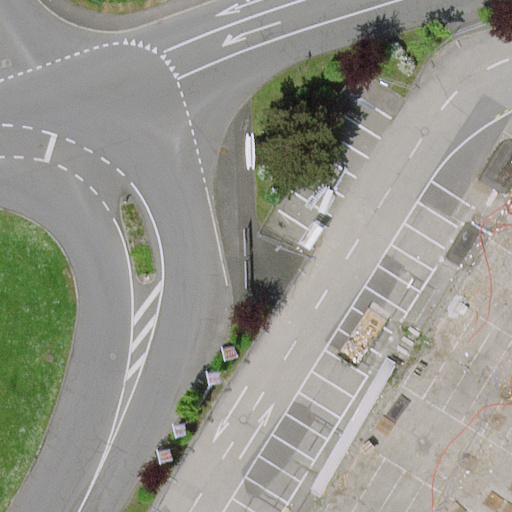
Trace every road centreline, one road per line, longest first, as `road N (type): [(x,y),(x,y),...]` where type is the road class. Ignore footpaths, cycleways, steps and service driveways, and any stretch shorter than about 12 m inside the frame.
road 1 (unclassified): [(61,511),(111,431),(144,333),(138,237),(119,192),(91,164)]
road 2 (unclassified): [(339,0),(232,40),(91,164)]
